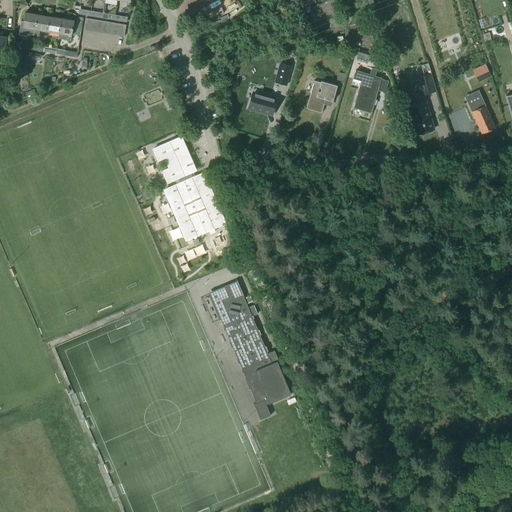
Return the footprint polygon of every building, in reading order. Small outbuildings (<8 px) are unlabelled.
[(35,30),(38,15),(25,13),(24,22),(21,21),(19,33),(27,34),(28,29),(35,30)] [(47,32),(50,17),(38,15),(35,30),(34,33),(39,34),(39,31),(47,32)] [(280,15),(272,17),(274,29),(283,28),(280,15)] [(59,34),(62,19),(50,17),(47,32),(59,34)] [(70,41),(74,21),(62,19),(59,34),(58,39),(70,41)] [(294,50),(298,42),(291,39),(288,47),(294,50)] [(356,60),(367,63),(369,56),(353,51),(351,59),(356,61),(356,60)] [(287,83),(292,66),(280,63),(275,80),(287,83)] [(485,65),(473,70),(479,83),(491,77),(485,65)] [(370,75),(355,71),(353,79),(361,82),(353,109),(371,114),(377,91),(385,93),(388,82),(381,80),(381,78),(375,77),(377,70),(371,69),(370,75)] [(339,73),(336,82),(343,84),(345,75),(339,73)] [(430,74),(417,78),(418,79),(421,91),(423,96),(435,92),(430,74)] [(320,83),(314,81),(306,109),(321,113),(324,105),(328,106),(329,101),(332,102),(337,86),(321,82),(320,83)] [(253,94),(249,108),(272,115),(276,100),(253,94)] [(426,103),(409,108),(417,135),(434,130),(426,103)] [(481,134),(495,128),(485,106),(472,112),(481,134)] [(190,173),(195,171),(181,138),(153,150),(158,161),(169,156),(174,167),(163,172),(168,183),(179,178),(181,183),(164,191),(186,240),(225,224),(203,174),(192,179),(190,173)] [(248,308),(239,287),(237,283),(211,295),(218,311),(217,312),(242,370),(256,403),(253,404),(260,420),(270,416),(266,405),(290,394),(277,362),(278,361),(274,351),(267,354),(252,317),(257,314),(254,306),(248,308)]
